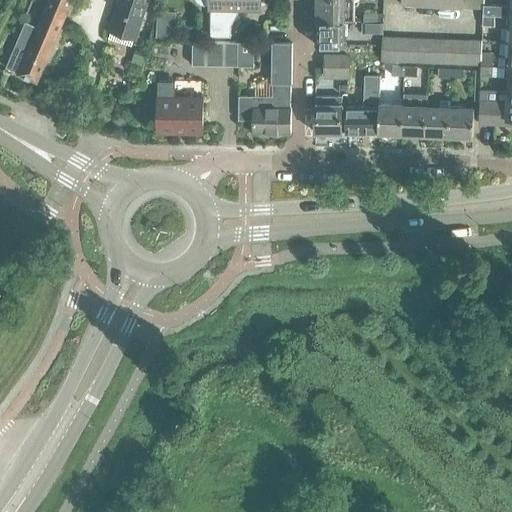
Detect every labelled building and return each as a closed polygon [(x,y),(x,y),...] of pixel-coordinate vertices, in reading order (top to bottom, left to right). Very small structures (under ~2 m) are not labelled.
[(37,82),(72,0),(50,0),(39,26),(26,21),(6,67),(18,72),(18,74),(37,82)] [(119,0),(110,29),(138,38),(149,0),(119,0)] [(197,0),(199,2),(203,5),(207,5),(210,6),(210,9),(211,9),(211,21),(211,37),(232,37),(232,21),(232,9),(261,10),(261,0),(197,0)] [(355,0),(317,0),(317,20),(346,20),(355,21),(355,0)] [(402,0),(402,5),(463,8),(463,0),(402,0)] [(511,5),(485,4),(485,15),(496,15),(508,16),(511,16),(511,5)] [(159,11),(157,36),(175,37),(176,12),(159,11)] [(382,14),(362,14),(362,22),(382,22),(382,14)] [(485,15),(484,25),(495,26),(496,15),(485,15)] [(317,20),(317,45),(345,45),(346,20),(317,20)] [(381,23),(361,23),(361,32),(381,33),(381,23)] [(382,60),(394,60),(395,37),(383,36),(382,60)] [(395,37),(394,60),(407,61),(408,38),(395,37)] [(408,38),(407,61),(420,62),(421,38),(408,38)] [(421,38),(420,62),(432,62),(433,39),(421,38)] [(433,39),(432,62),(444,63),(445,39),(433,39)] [(445,39),(444,63),(456,63),(457,40),(445,39)] [(457,40),(456,63),(468,64),(469,41),(457,40)] [(238,65),(238,41),(193,41),(192,64),(238,65)] [(238,41),(238,65),(254,65),(255,42),(238,41)] [(469,41),(468,64),(482,64),(482,52),(482,41),(481,41),(469,41)] [(292,83),(293,42),(283,42),(272,42),(272,83),(273,83),(273,95),(240,95),(239,119),(254,119),(254,132),(292,133),(292,108),(291,108),(291,83),(292,83)] [(137,50),(132,62),(143,66),(147,53),(137,50)] [(482,52),(482,64),(495,65),(495,52),(482,52)] [(349,76),(349,55),(325,55),(325,76),(349,76)] [(347,105),(346,132),(378,133),(380,102),(381,64),(367,64),(364,106),(347,105)] [(482,65),(481,76),(494,76),(495,65),(482,65)] [(394,67),(393,75),(405,75),(405,67),(394,67)] [(405,67),(405,75),(419,76),(419,67),(405,67)] [(440,68),(440,77),(452,78),(452,69),(440,68)] [(452,69),(452,78),(465,78),(466,69),(452,69)] [(204,131),(204,80),(159,79),(158,131),(204,131)] [(481,99),(479,123),(507,124),(507,117),(511,117),(511,91),(508,92),(508,91),(481,90),(481,99)] [(316,101),(316,132),(343,132),(344,102),(344,95),(317,95),(316,101)] [(427,105),(425,135),(449,137),(449,123),(450,106),(451,99),(442,99),(441,106),(427,105)] [(380,102),(378,133),(401,134),(403,104),(380,102)] [(403,104),(401,134),(425,135),(427,105),(403,104)] [(449,123),(449,137),(472,138),(473,107),(450,106),(449,123)]
